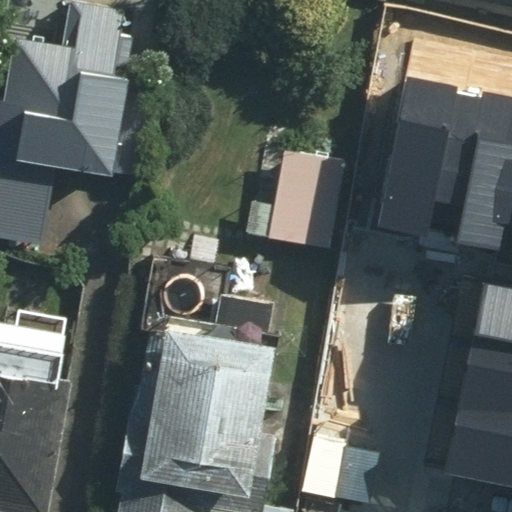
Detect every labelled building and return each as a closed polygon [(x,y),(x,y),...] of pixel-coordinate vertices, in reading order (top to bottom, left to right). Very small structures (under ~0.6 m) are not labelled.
[(8,101),(0,100),(0,239),(50,246),(59,173),(109,179),(132,10),(69,2),(64,37),(18,31),(8,101)] [(511,99),(407,76),(375,216),(511,246),(511,99)] [(346,151),(265,145),(258,236),(339,242),(346,151)] [(511,285),(485,280),(444,475),(511,489),(511,285)] [(225,326),(169,318),(158,390),(136,386),(116,511),(190,511),(193,496),(255,505),(286,305),(229,296),(225,326)] [(50,511),(79,326),(0,313),(0,511),(50,511)]
